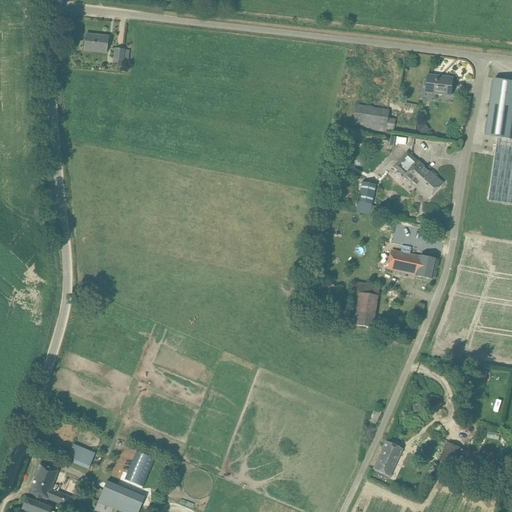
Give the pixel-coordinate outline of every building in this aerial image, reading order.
[(96,36),(86,34),(84,50),(106,53),(108,37),(100,36),(96,36)] [(124,50),(114,49),(113,63),(123,64),(123,60),(128,60),(129,51),(124,50)] [(453,78),(429,75),(426,92),(451,95),(453,78)] [(511,82),(493,80),(485,137),(497,139),(489,201),(511,204),(511,82)] [(388,111),(357,106),(355,116),(353,128),(393,134),(396,119),(387,117),(388,111)] [(424,123),(417,129),(423,136),(429,130),(424,123)] [(417,162),(407,153),(395,166),(406,176),(405,177),(428,199),(442,184),(418,161),(417,162)] [(372,204),(376,185),(362,182),(359,201),(372,204)] [(380,212),(381,208),(372,206),(370,216),(393,220),(394,215),(380,212)] [(395,223),(394,235),(417,238),(418,226),(395,223)] [(412,248),(384,242),(382,249),(389,250),(385,269),(415,275),(415,276),(432,280),(436,260),(419,256),(419,257),(410,255),(412,248)] [(318,289),(326,298),(336,289),(328,280),(318,289)] [(373,329),(380,286),(354,282),(346,325),(373,329)] [(370,422),(375,424),(380,412),(375,410),(370,422)] [(402,448),(385,441),(373,469),(389,477),(402,448)] [(440,461),(454,467),(462,448),(448,441),(440,461)] [(95,453),(73,445),(66,461),(88,470),(95,453)] [(123,480),(142,488),(154,459),(135,451),(123,480)] [(59,472),(40,464),(29,492),(29,494),(30,493),(34,494),(32,499),(28,497),(28,496),(28,495),(27,497),(26,497),(21,511),(24,511),(49,511),(50,511),(52,506),(50,506),(52,501),(72,509),(77,499),(52,490),(59,472)] [(435,472),(460,483),(462,478),(438,467),(435,472)] [(107,482),(98,502),(94,510),(98,511),(111,511),(113,508),(121,511),(136,511),(142,498),(107,482)]
